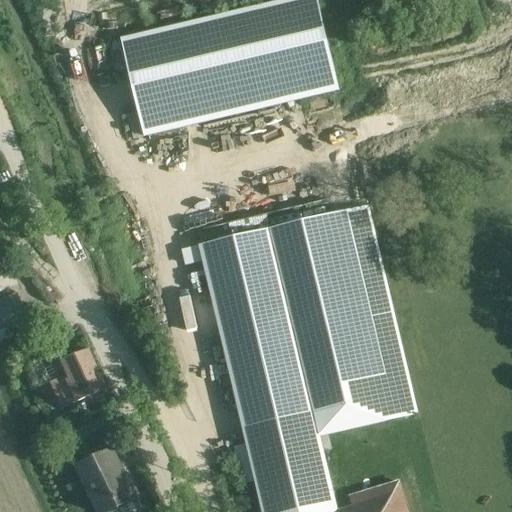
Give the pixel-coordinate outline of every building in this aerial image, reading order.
[(296,99),(339,89),(317,0),(279,0),(121,38),(131,79),(144,135),(296,99)] [(366,208),(183,252),(186,266),(204,262),(247,446),(232,449),(241,486),(256,483),(262,511),(408,511),(401,483),(349,495),(352,508),(339,511),(321,439),(418,415),(369,207),(366,208)] [(16,293),(0,301),(0,320),(3,327),(27,316),(16,293)] [(61,410),(76,403),(106,390),(89,351),(61,363),(68,380),(51,387),(61,410)] [(111,452),(76,469),(96,511),(107,511),(117,508),(119,511),(136,511),(132,500),(134,499),(111,452)]
